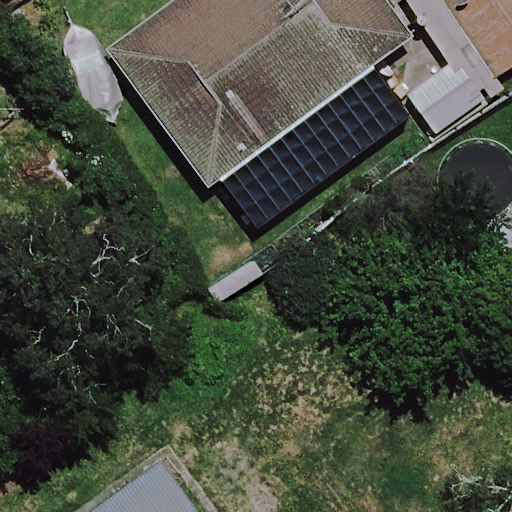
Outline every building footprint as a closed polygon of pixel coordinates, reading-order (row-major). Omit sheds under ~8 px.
[(402,46),(367,0),(188,0),(112,57),(210,189),(402,46)] [(511,0),(434,0),(467,46),(492,82),(511,67),(511,0)] [(490,109),(453,55),(396,96),(433,149),(490,109)] [(511,295),(511,202),(462,237),(506,300),(511,295)] [(186,511),(161,475),(106,511),(186,511)]
